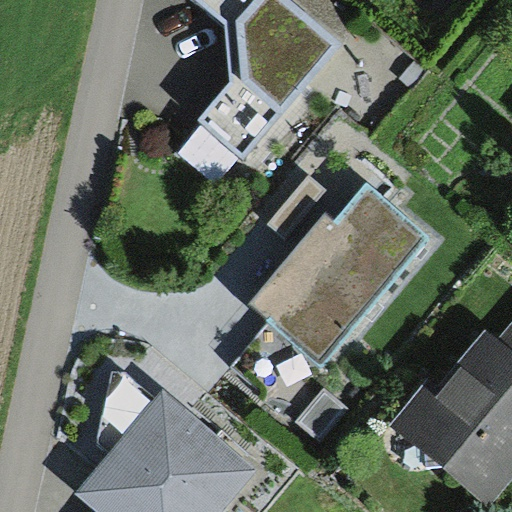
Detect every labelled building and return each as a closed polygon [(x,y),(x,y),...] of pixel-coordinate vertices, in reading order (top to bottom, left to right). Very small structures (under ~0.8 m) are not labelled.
[(337,42),(285,0),(196,0),(225,24),(232,80),(202,117),(207,121),(182,151),(216,179),(237,153),(242,158),(337,42)] [(310,176),(269,222),(288,239),(329,193),(310,176)] [(250,303),(321,364),(427,239),(364,186),(332,225),(322,217),(250,303)] [(390,425),(488,506),(511,477),(511,313),(496,333),(485,324),(431,389),(425,383),(390,425)] [(96,511),(220,511),(258,466),(164,388),(75,494),(96,511)] [(297,421),(318,438),(343,409),(321,391),(297,421)]
